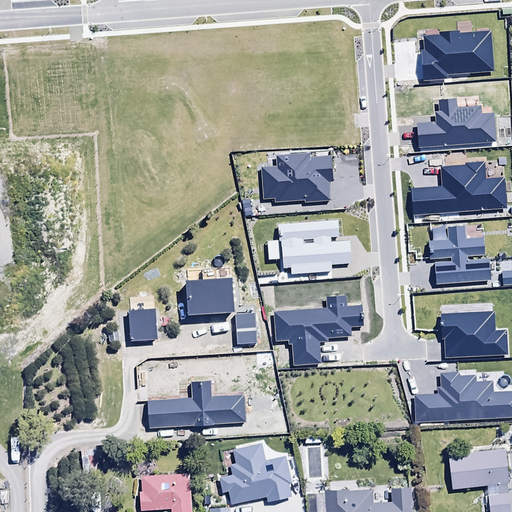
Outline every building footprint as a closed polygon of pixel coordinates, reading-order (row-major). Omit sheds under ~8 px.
[(63,64),(36,65),(36,70),(43,70),(43,96),(64,95),(64,80),(78,80),(78,73),(63,73),(63,64)] [(420,85),(413,107),(406,127),(437,137),(451,95),(420,85)] [(511,112),(492,112),(490,137),(492,137),(490,168),(484,168),(483,188),(511,189),(511,112)] [(366,172),(304,174),(305,198),(308,197),(308,208),(342,207),(342,196),(367,195),(366,172)] [(302,192),(302,175),(290,176),(291,193),(302,192)] [(297,256),(353,252),(354,261),(362,260),(362,252),(377,251),(374,219),(294,225),(297,256)] [(509,511),(502,448),(447,454),(451,492),(487,488),(489,511),(509,511)] [(190,511),(188,474),(139,477),(141,492),(138,493),(139,511),(147,511),(170,510),(170,511),(190,511)] [(315,511),(410,511),(410,489),(390,490),(391,503),(373,504),(372,492),(348,493),(347,490),(314,492),(315,511)]
